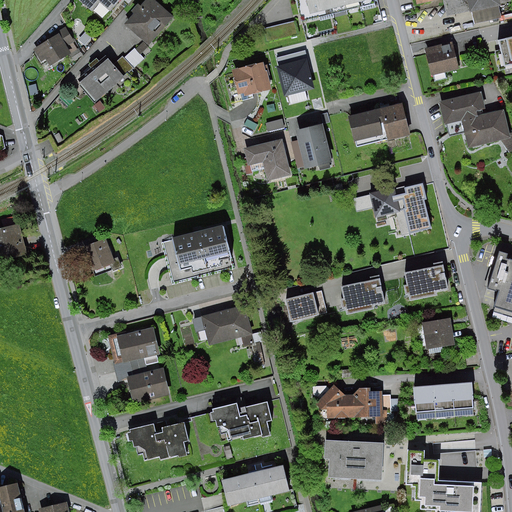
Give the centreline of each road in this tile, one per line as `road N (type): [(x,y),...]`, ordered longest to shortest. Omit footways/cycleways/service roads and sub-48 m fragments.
road 1 (residential): [(0,38),(120,511)]
road 2 (residential): [(455,228),(511,481)]
road 3 (residential): [(393,0),(455,228)]
